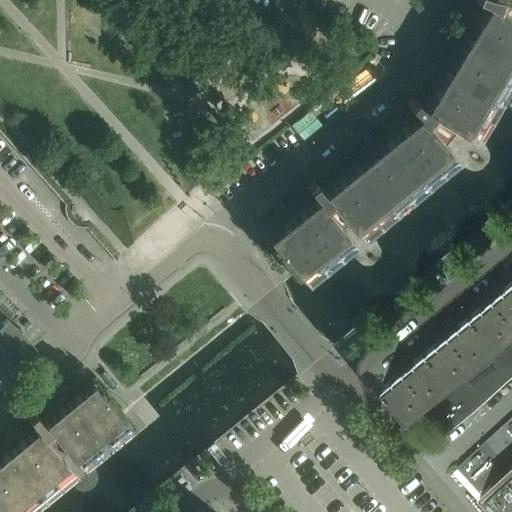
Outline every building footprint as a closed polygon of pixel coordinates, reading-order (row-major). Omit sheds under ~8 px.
[(484,11),(457,56),(508,89),(511,91),(511,88),(510,87),(511,83),(511,0),(476,0),(479,9),(484,11)] [(412,120),(372,153),(410,202),(416,209),(418,207),(412,200),(425,189),(431,196),(433,195),(427,187),(441,176),(447,183),(449,182),(443,174),(457,163),(463,170),(465,169),(442,141),(454,127),(485,146),(486,144),(478,139),(487,124),(495,129),(497,127),(489,122),(498,106),(506,111),(508,108),(499,104),(508,89),(457,56),(447,72),(439,68),(428,71),(412,97),(406,103),(410,106),(409,116),(412,120)] [(309,204),(268,238),(313,293),(315,291),(309,283),(323,272),(329,280),(331,278),(325,271),(339,259),(344,267),(347,265),(341,258),(354,247),(360,254),(362,252),(339,225),(345,219),(368,247),(370,246),(364,239),(378,227),(384,235),(386,233),(380,226),(394,214),(400,222),(402,220),(396,213),(410,202),(372,153),(357,165),(352,159),(339,157),(306,184),(310,189),(307,191),(306,200),(309,204)] [(511,278),(470,312),(511,364),(511,278)] [(511,374),(511,364),(470,312),(425,349),(474,409),(511,374)] [(0,378),(35,345),(5,314),(0,319),(0,378)] [(474,409),(425,349),(381,385),(406,416),(417,407),(443,435),(474,409)] [(75,461),(107,435),(124,421),(92,381),(76,394),(71,387),(65,387),(35,411),(32,408),(26,413),(29,418),(27,420),(25,429),(29,433),(0,456),(0,511),(11,511),(69,466),(58,453),(65,448),(75,461)] [(511,414),(502,424),(511,435),(511,414)] [(511,511),(511,435),(502,424),(457,466),(498,511),(511,511)]
